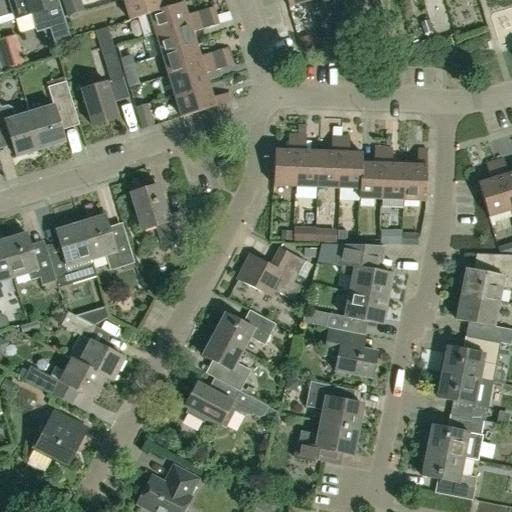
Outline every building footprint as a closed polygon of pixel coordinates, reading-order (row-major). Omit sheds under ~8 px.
[(69,39),(57,0),(0,0),(0,25),(31,16),(35,29),(54,23),(60,42),(69,39)] [(82,13),(77,0),(62,0),(68,17),(82,13)] [(159,0),(124,0),(123,0),(129,22),(150,15),(150,14),(163,10),(159,0)] [(309,3),(308,0),(285,0),(288,9),(309,3)] [(156,36),(218,17),(215,8),(186,17),(182,4),(163,10),(150,14),(150,15),(129,22),(137,19),(143,38),(155,35),(156,36)] [(192,34),(207,29),(220,25),(218,17),(156,36),(158,44),(162,56),(195,46),(192,34)] [(108,27),(95,31),(110,82),(123,78),(108,27)] [(24,64),(16,36),(0,40),(0,49),(6,70),(24,64)] [(168,77),(231,58),(228,49),(199,58),(195,46),(162,56),(168,77)] [(205,75),(219,71),(233,67),(231,58),(168,77),(174,98),(208,87),(205,75)] [(53,108),(29,115),(40,151),(64,144),(55,113),(72,108),(65,84),(47,89),(53,108)] [(91,128),(117,120),(106,85),(80,93),(91,128)] [(212,99),(208,87),(174,98),(181,119),(230,104),(227,94),(212,99)] [(147,104),(135,108),(141,130),(154,126),(147,104)] [(15,159),(40,151),(29,115),(14,119),(12,110),(7,108),(0,110),(0,108),(0,133),(7,132),(15,159)] [(295,189),(297,136),(288,136),(287,152),(274,152),(273,188),(295,189)] [(316,190),(318,154),(305,153),(306,137),(297,136),(295,189),(316,190)] [(338,190),(340,138),(331,138),(330,154),(318,154),(316,190),(338,190)] [(349,139),(340,138),(338,190),(359,191),(361,165),(362,155),(348,155),(349,139)] [(381,201),(383,150),(374,149),(373,165),(361,165),(359,191),(358,200),(381,201)] [(402,202),(404,167),(391,166),(392,150),(383,150),(381,201),(402,202)] [(417,167),(404,167),(402,202),(425,203),(427,152),(417,151),(417,167)] [(511,211),(511,173),(508,175),(503,160),(494,163),(510,212),(511,211)] [(510,212),(494,163),(485,166),(490,181),(478,185),(489,219),(510,212)] [(163,246),(188,238),(180,213),(167,217),(157,187),(132,195),(143,230),(157,226),(163,246)] [(105,217),(80,225),(96,277),(97,277),(92,261),(106,257),(110,272),(134,265),(125,237),(112,241),(105,217)] [(96,277),(80,225),(55,233),(62,256),(49,260),(56,283),(57,289),(72,284),(96,277)] [(287,227),(287,242),(330,243),(330,228),(287,227)] [(56,283),(49,260),(47,255),(34,259),(27,236),(2,243),(13,279),(29,274),(31,280),(39,278),(42,287),(56,283)] [(0,282),(13,279),(2,243),(0,243),(0,299),(3,299),(0,288),(0,282)] [(391,275),(380,273),(385,248),(340,247),(336,266),(340,266),(339,273),(342,277),(351,279),(348,293),(387,301),(391,275)] [(293,284),(304,264),(279,250),(270,267),(250,257),(237,282),(269,298),(272,292),(292,302),(299,288),(293,284)] [(511,289),(511,257),(497,257),(493,277),(466,271),(461,296),(498,303),(500,290),(511,289)] [(382,327),(387,301),(348,293),(343,319),(327,316),(327,318),(323,317),(320,328),(325,329),(328,330),(354,335),(357,322),(382,327)] [(511,331),(493,328),(498,303),(461,296),(456,321),(481,326),(478,340),(500,345),(509,347),(511,333),(511,331)] [(86,340),(93,327),(68,314),(61,327),(86,340)] [(223,315),(212,337),(242,352),(248,339),(263,347),(274,326),(253,315),(246,327),(223,315)] [(376,353),(363,351),(366,337),(354,335),(328,330),(323,358),(336,361),(334,373),(371,380),(376,353)] [(235,365),(242,352),(212,337),(201,358),(224,369),(217,382),(218,383),(239,393),(250,373),(235,365)] [(495,367),(500,345),(478,340),(475,340),(472,354),(446,348),(441,374),(479,381),(492,384),(495,367)] [(78,364),(78,365),(105,378),(104,379),(105,379),(111,383),(124,359),(90,342),(78,364)] [(105,378),(78,365),(78,364),(72,361),(66,372),(56,367),(50,377),(30,367),(23,380),(53,396),(60,384),(93,401),(105,379),(104,379),(105,378)] [(463,404),(460,419),(482,423),(484,423),(489,400),(475,397),(479,381),(441,374),(436,399),(463,404)] [(262,417),(267,408),(239,393),(218,383),(212,393),(196,385),(183,409),(188,411),(186,415),(202,423),(204,419),(219,427),(219,425),(224,428),(233,412),(251,416),(257,419),(262,417)] [(322,412),(319,424),(357,431),(362,405),(335,400),(337,389),(309,384),(304,409),(322,412)] [(67,467),(86,430),(53,413),(34,449),(67,467)] [(478,445),(482,423),(460,419),(458,418),(455,431),(431,427),(426,452),(462,459),(475,462),(478,445)] [(315,461),(320,463),(340,467),(342,455),(352,457),(357,431),(319,424),(317,436),(299,433),(294,460),(315,464),(315,461)] [(459,476),(462,459),(426,452),(421,478),(445,482),(442,496),(472,502),(476,479),(459,476)] [(189,497),(198,480),(173,467),(164,483),(152,477),(137,506),(149,511),(183,511),(191,498),(189,497)]
